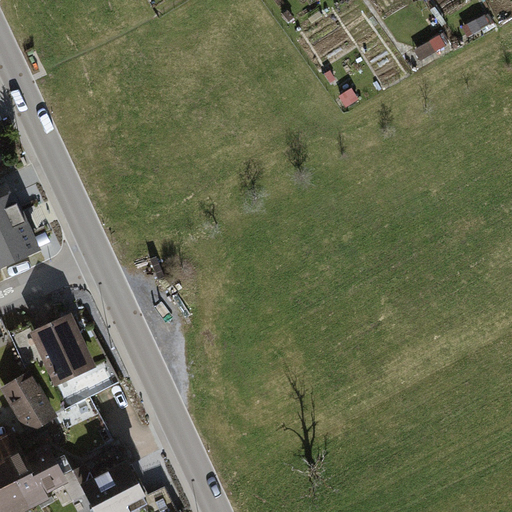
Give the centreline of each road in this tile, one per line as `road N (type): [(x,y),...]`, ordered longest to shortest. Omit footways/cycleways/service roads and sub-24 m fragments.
road 1 (tertiary): [(98,256),(217,511)]
road 2 (tertiary): [(0,43),(98,256)]
